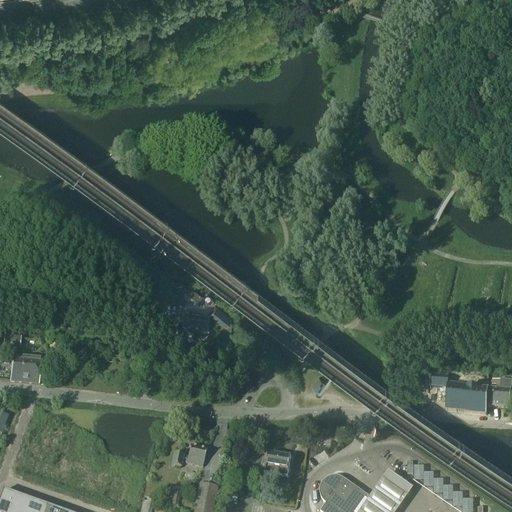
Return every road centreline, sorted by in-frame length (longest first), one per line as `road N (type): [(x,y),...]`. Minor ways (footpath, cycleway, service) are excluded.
road 1 (unclassified): [(0,388),(235,414)]
road 2 (unclassified): [(280,415),(511,425)]
